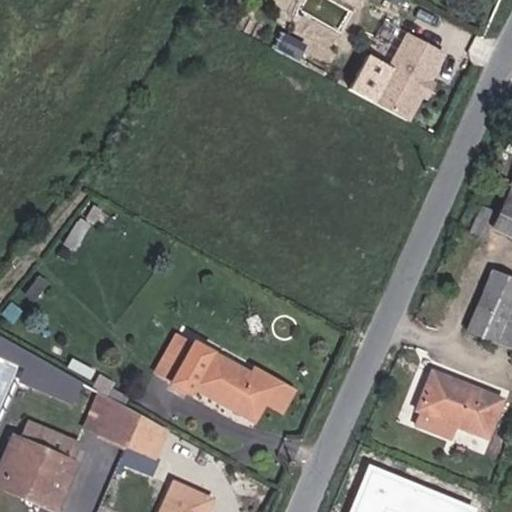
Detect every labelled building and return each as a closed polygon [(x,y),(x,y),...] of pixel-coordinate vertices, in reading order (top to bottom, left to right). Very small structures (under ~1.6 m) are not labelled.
[(431,96),(441,77),(445,79),(461,49),(426,30),(387,103),(422,121),(435,98),(431,96)] [(313,63),(320,50),(296,37),(289,50),(313,63)] [(439,100),(448,81),(445,79),(441,77),(431,96),(435,98),(439,100)] [(500,219),(511,223),(511,195),(509,202),(498,199),(486,224),(496,229),(500,219)] [(483,326),(509,336),(511,328),(511,270),(506,268),(483,326)] [(0,348),(3,343),(42,362),(46,355),(0,328),(0,348)] [(202,391),(206,381),(223,346),(209,338),(185,381),(202,391)] [(268,401),(279,407),(297,370),(273,358),(267,368),(223,346),(206,381),(264,410),(268,401)] [(77,372),(46,355),(42,362),(34,375),(65,392),(77,372)] [(504,436),(511,413),(511,396),(450,372),(434,408),(441,412),(434,429),(466,442),(472,425),(504,436)] [(150,453),(173,465),(189,434),(114,392),(96,422),(150,453)] [(264,410),(274,416),(279,407),(268,401),(264,410)] [(64,511),(70,511),(91,456),(38,437),(31,454),(17,495),(33,501),(30,510),(35,511),(50,511),(52,508),(64,511)] [(33,501),(17,495),(31,454),(26,452),(7,501),(30,510),(33,501)] [(173,465),(150,453),(142,468),(164,480),(173,465)] [(461,480),(451,504),(469,511),(487,511),(495,494),(461,480)] [(221,511),(226,499),(190,484),(178,511),(221,511)]
